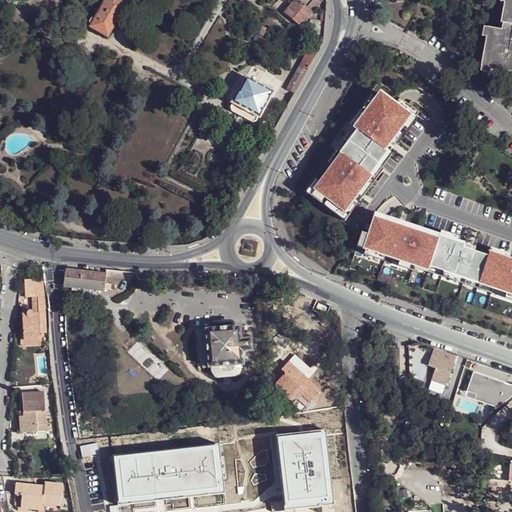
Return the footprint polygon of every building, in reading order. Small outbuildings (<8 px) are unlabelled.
[(108,36),(128,1),(125,0),(105,0),(95,17),(92,24),(91,26),(108,36)] [(294,0),(286,11),(301,24),(313,10),(308,6),(300,0),(294,0)] [(511,0),(504,0),(500,24),(502,24),(501,31),(487,28),(480,68),(511,72),(511,0)] [(45,13),(40,24),(63,36),(68,26),(45,13)] [(321,17),(310,16),(308,31),(314,32),(313,42),(323,43),(324,40),(327,16),(321,17)] [(267,27),(259,23),(256,30),(264,33),(267,27)] [(296,91),(320,48),(311,46),(302,60),(288,87),(296,91)] [(261,116),(275,89),(247,75),(239,88),(238,89),(235,89),(231,96),(232,98),(232,101),(234,101),(260,115),(261,116)] [(412,116),(381,93),(354,129),(357,131),(340,154),(342,155),(333,166),(320,184),(315,190),(346,213),(355,200),(359,196),(369,183),(372,178),(389,155),(386,152),(391,144),(400,133),(412,116)] [(257,119),(260,115),(234,101),(231,106),(232,109),(254,120),(257,119)] [(92,119),(88,118),(85,121),(85,125),(87,128),(89,129),(92,131),(96,126),(93,123),(92,119)] [(400,133),(391,144),(395,147),(403,135),(400,133)] [(330,164),(333,166),(342,155),(340,154),(338,152),(330,164)] [(389,155),(372,178),(375,180),(392,157),(389,155)] [(315,190),(320,184),(317,181),(307,194),(346,222),(360,204),(355,200),(346,213),(315,190)] [(369,183),(359,196),(363,199),(373,186),(369,183)] [(439,240),(375,218),(364,250),(366,251),(387,258),(400,262),(416,267),(429,271),(430,268),(443,273),(493,289),(508,294),(511,295),(511,261),(488,253),(487,257),(473,252),(475,248),(440,237),(439,240)] [(386,261),(387,258),(366,251),(365,254),(386,261)] [(415,270),(416,267),(400,262),(399,265),(415,270)] [(79,271),(43,268),(45,285),(63,287),(63,288),(104,292),(106,274),(79,271)] [(492,293),(493,289),(443,273),(442,276),(492,293)] [(44,279),(24,280),(25,297),(31,297),(38,297),(46,297),(44,279)] [(38,313),(40,332),(47,331),(46,297),(38,297),(38,313)] [(22,329),(24,342),(40,341),(40,332),(38,313),(34,313),(32,311),(30,311),(29,312),(28,312),(26,313),(21,314),(22,329)] [(240,328),(205,331),(208,368),(211,368),(242,366),(243,366),(242,353),(252,353),(250,339),(240,340),(240,328)] [(198,369),(208,368),(205,331),(195,331),(198,369)] [(432,381),(446,386),(457,357),(435,350),(429,367),(436,369),(432,381)] [(282,370),(285,374),(276,384),(277,384),(296,402),(302,396),(310,404),(322,390),(305,376),(305,375),(289,362),(282,370)] [(211,368),(211,373),(211,376),(214,378),(217,379),(237,377),(239,376),(241,374),(242,371),(242,366),(211,368)] [(466,392),(475,395),(474,398),(499,407),(511,396),(511,386),(473,373),(466,392)] [(277,384),(274,387),(294,405),(296,402),(277,384)] [(23,413),(45,411),(43,392),(21,393),(23,413)] [(296,402),(294,405),(292,406),(301,415),(310,405),(310,404),(302,396),(296,402)] [(19,417),(19,433),(47,432),(45,411),(23,413),(23,416),(19,417)] [(299,424),(303,434),(309,445),(314,454),(334,444),(319,415),(304,423),(299,424)] [(299,424),(294,424),(299,436),(298,437),(304,448),(309,445),(303,434),(299,424)] [(203,511),(203,507),(202,505),(201,489),(200,475),(200,473),(197,452),(176,454),(177,475),(178,477),(179,493),(181,507),(181,509),(181,511),(203,511)] [(92,462),(94,484),(177,475),(176,454),(92,462)] [(342,482),(326,456),(309,467),(310,468),(323,489),(325,493),(342,482)] [(319,492),(323,489),(310,468),(305,471),(307,474),(306,475),(315,490),(317,489),(319,492)] [(96,501),(179,493),(178,477),(95,486),(96,501)] [(345,487),(342,482),(325,493),(328,498),(345,487)] [(43,486),(42,505),(59,507),(62,485),(43,483),(43,486)] [(21,496),(20,509),(41,511),(42,505),(43,486),(15,484),(14,495),(21,496)] [(96,501),(97,511),(133,511),(181,507),(179,493),(96,501)]
